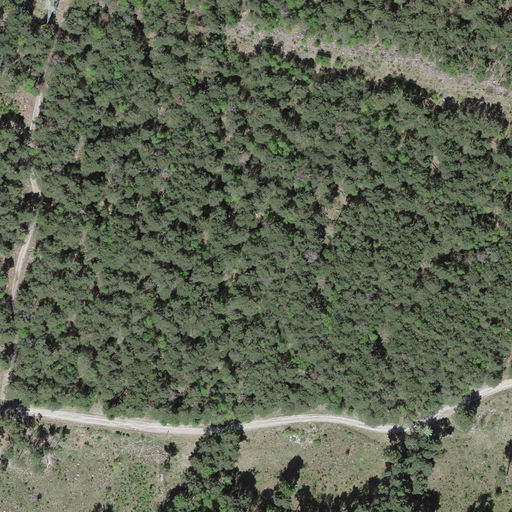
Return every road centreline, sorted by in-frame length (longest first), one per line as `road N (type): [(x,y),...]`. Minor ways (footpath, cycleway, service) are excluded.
road 1 (track): [(511,382),(400,428),(316,418),(204,432),(12,405)]
road 2 (track): [(12,405),(10,294),(35,191),(31,115),(73,0)]
